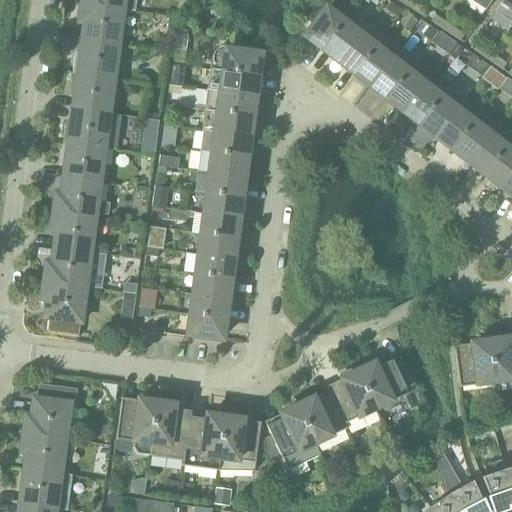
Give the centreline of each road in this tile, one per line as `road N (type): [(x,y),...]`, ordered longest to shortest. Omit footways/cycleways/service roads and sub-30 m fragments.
road 1 (residential): [(251,382),(281,142),(291,119),(328,109),(356,120),(473,213)]
road 2 (residential): [(0,293),(40,0)]
road 3 (residential): [(0,350),(251,382)]
road 4 (residential): [(251,382),(275,380),(380,323)]
